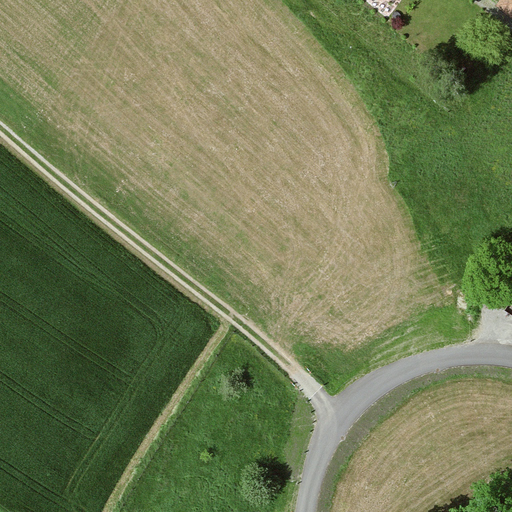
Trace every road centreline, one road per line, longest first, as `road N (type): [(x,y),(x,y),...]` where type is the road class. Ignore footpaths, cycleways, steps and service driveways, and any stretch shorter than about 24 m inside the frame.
road 1 (track): [(336,428),(309,385),(0,130)]
road 2 (residential): [(511,354),(428,360),(376,386),(322,452),(303,511)]
